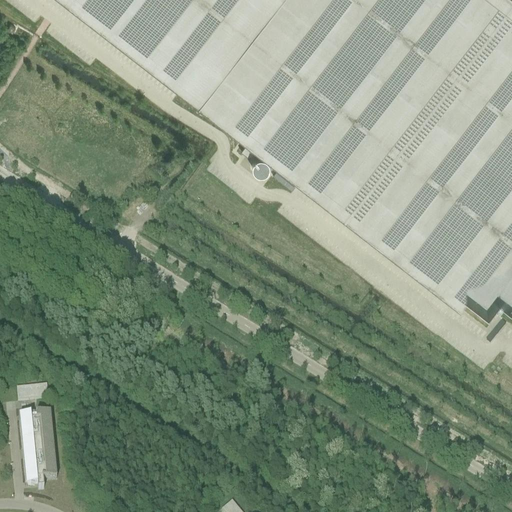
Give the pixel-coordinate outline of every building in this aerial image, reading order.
[(511,0),(68,0),(198,100),(202,103),(230,125),(249,140),(241,151),(244,153),(247,155),(250,157),(258,147),(276,161),(278,163),(436,285),(439,288),(488,326),(497,315),(499,312),(511,321),(511,0)] [(10,24),(7,29),(11,32),(12,33),(13,31),(16,28),(10,24)] [(261,173),(264,172),(266,171),(268,168),(269,165),(269,162),(267,160),(265,158),(262,157),(259,157),(256,159),(254,161),(253,164),(254,167),(255,170),(258,172),(261,173)] [(170,323),(179,328),(183,322),(174,316),(170,323)] [(46,386),(16,389),(17,402),(47,399),(46,386)] [(37,482),(37,488),(37,491),(43,490),(42,481),(56,480),(50,415),(35,416),(35,422),(19,424),(21,445),(24,445),(26,461),(26,462),(23,462),(25,483),(37,482)] [(221,511),(222,511),(239,511),(231,502),(221,511)]
